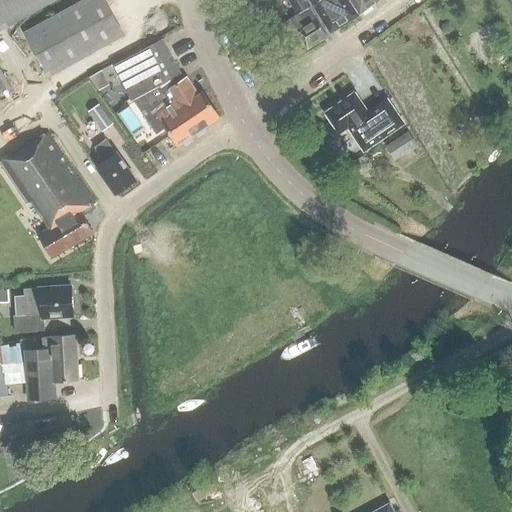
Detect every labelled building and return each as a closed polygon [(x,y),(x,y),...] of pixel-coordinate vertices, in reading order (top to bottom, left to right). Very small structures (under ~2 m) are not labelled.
[(0,0),(0,30),(55,0),(0,0)] [(123,36),(103,0),(84,0),(23,33),(48,77),(123,36)] [(289,19),(307,49),(327,36),(305,0),(287,0),(295,12),(297,14),(289,19)] [(312,0),(320,11),(317,13),(330,33),(358,16),(358,15),(348,0),(312,0)] [(348,0),(358,15),(379,0),(348,0)] [(162,39),(145,48),(145,49),(113,66),(131,100),(132,100),(155,135),(165,128),(177,146),(219,119),(202,93),(198,96),(185,77),(176,84),(172,78),(180,74),(162,39)] [(0,92),(10,87),(0,69),(0,92)] [(354,138),(364,152),(384,137),(404,124),(389,102),(370,116),(354,93),(324,113),(339,134),(347,128),(354,138)] [(101,132),(111,125),(97,105),(87,112),(101,132)] [(395,160),(417,146),(407,131),(385,145),(395,160)] [(51,258),(92,234),(80,212),(94,204),(46,134),(0,161),(28,204),(34,201),(51,228),(38,236),(51,258)] [(115,154),(105,140),(94,148),(104,162),(95,168),(114,194),(135,180),(116,153),(115,154)] [(14,332),(43,331),(43,317),(73,316),(73,313),(75,311),(74,303),(72,301),(71,288),(55,289),(55,286),(37,287),(38,293),(23,294),(24,315),(13,316),(14,332)] [(27,400),(54,399),(53,382),(77,381),(75,335),(49,337),(49,338),(41,338),(42,350),(24,352),(27,400)] [(0,365),(0,397),(7,396),(5,385),(24,383),(22,363),(0,365)] [(72,436),(68,414),(29,421),(8,425),(11,442),(32,438),(32,443),(72,436)]
